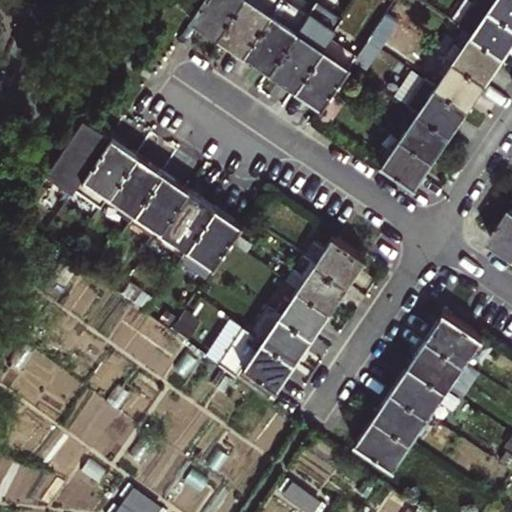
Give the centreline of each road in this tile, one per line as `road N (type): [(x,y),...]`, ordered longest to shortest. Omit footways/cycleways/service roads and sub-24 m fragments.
road 1 (residential): [(434,232),(198,81)]
road 2 (residential): [(310,414),(434,232)]
road 3 (residential): [(434,232),(511,118)]
road 4 (residential): [(0,125),(51,0)]
